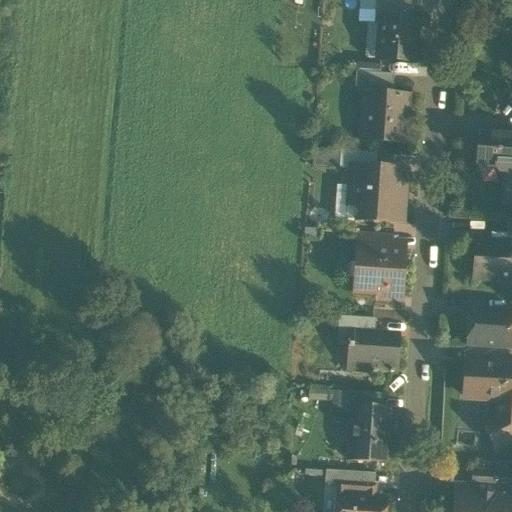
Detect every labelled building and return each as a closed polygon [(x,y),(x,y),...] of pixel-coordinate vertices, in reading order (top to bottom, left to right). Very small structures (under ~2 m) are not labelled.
[(359,0),(359,11),(374,12),(375,0),(359,0)] [(373,25),(381,25),(381,21),(409,23),(411,0),(375,0),(374,12),(373,25)] [(410,62),(412,62),(415,24),(409,23),(381,21),(381,25),(379,60),(381,60),(410,62)] [(367,24),(365,59),(379,60),(381,25),(373,25),(367,24)] [(381,65),(380,75),(393,76),(409,77),(410,62),(381,60),(381,65)] [(380,75),(381,65),(357,64),(356,73),(368,74),(380,75)] [(355,89),(367,89),(368,86),(368,74),(356,73),(355,89)] [(368,86),(392,88),(393,76),(380,75),(368,74),(368,86)] [(376,142),(389,143),(394,138),(404,139),(406,97),(392,96),(392,88),(368,86),(367,89),(366,108),(364,108),(362,127),(373,128),(376,132),(376,142)] [(503,204),(511,204),(511,130),(505,130),(505,136),(479,134),(477,167),(495,168),(495,169),(504,180),(503,204)] [(312,167),(339,169),(340,152),(314,150),(312,167)] [(339,169),(348,170),(348,166),(349,167),(375,169),(376,155),(340,152),(339,169)] [(358,222),(404,225),(405,205),(399,205),(402,170),(375,169),(349,167),(348,166),(348,170),(349,170),(355,170),(354,188),(348,188),(346,209),(359,209),(358,222)] [(333,220),(346,221),(346,209),(348,188),(335,187),(333,220)] [(346,221),(358,222),(359,209),(346,209),(346,221)] [(355,247),(391,250),(392,240),(392,236),(356,233),(355,247)] [(473,280),(511,282),(511,236),(511,243),(475,241),(473,280)] [(392,240),(391,250),(402,250),(399,298),(375,296),(375,299),(357,297),(360,265),(354,264),(351,308),(401,311),(406,241),(392,240)] [(357,297),(375,299),(375,296),(399,298),(402,250),(391,250),(355,247),(354,264),(360,265),(357,297)] [(467,345),(511,348),(511,314),(469,311),(467,345)] [(352,335),(374,336),(375,320),(339,318),(338,330),(352,331),(352,335)] [(336,348),(348,349),(348,345),(351,345),(352,335),(352,331),(338,330),(336,348)] [(390,373),(394,374),(396,338),(374,336),(352,335),(351,345),(348,345),(348,349),(351,349),(350,369),(390,372),(390,373)] [(485,427),(496,448),(511,440),(511,361),(492,361),(492,367),(465,365),(464,398),(499,400),(498,421),(485,427)] [(307,400),(330,401),(331,392),(308,391),(307,400)] [(330,406),(345,407),(346,393),(331,392),(330,401),(330,406)] [(353,407),(381,409),(382,396),(346,393),(345,407),(351,408),(353,408),(353,407)] [(347,461),(387,464),(391,409),(381,409),(353,407),(353,408),(351,433),(349,433),(347,461)] [(324,484),(338,485),(374,487),(374,476),(325,472),(324,484)] [(475,494),(492,495),(494,475),(477,473),(475,494)] [(511,511),(511,507),(511,496),(506,496),(508,475),(494,475),(492,495),(475,494),(475,503),(458,503),(457,511),(511,511)] [(373,499),(374,487),(338,485),(337,497),(373,499)] [(459,493),(458,503),(475,503),(475,494),(459,493)] [(384,511),(385,500),(373,499),(337,497),(335,511),(384,511)]
